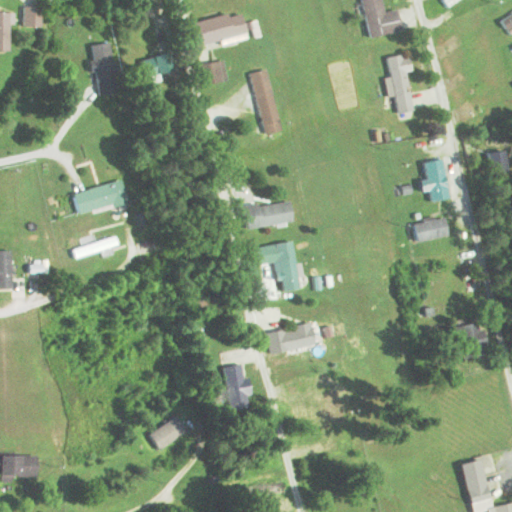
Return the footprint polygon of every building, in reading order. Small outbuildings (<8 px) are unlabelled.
[(358,0),(366,38),(399,32),(394,10),(381,12),(378,0),(358,0)] [(437,32),(443,41),(484,14),(479,5),(437,32)] [(37,27),(37,7),(21,7),(21,27),(37,27)] [(193,22),(198,45),(243,34),(237,12),(193,22)] [(511,12),(498,21),(503,30),(511,24),(511,12)] [(107,43),(87,45),(93,94),(113,91),(107,43)] [(141,78),(171,73),(168,54),(138,60),(141,78)] [(411,110),(404,72),(409,71),(406,54),(385,57),(393,113),(411,110)] [(197,64),(199,83),(224,80),(221,60),(197,64)] [(261,133),(277,130),(264,69),(248,73),(261,133)] [(502,170),(502,151),(489,151),(489,170),(502,170)] [(428,201),(446,197),(438,158),(420,162),(428,201)] [(76,214),(123,202),(118,180),(70,192),(76,214)] [(289,222),(286,200),(240,207),(243,228),(289,222)] [(446,236),(443,216),(410,222),(413,241),(446,236)] [(68,248),(71,258),(114,245),(111,235),(68,248)] [(251,247),(254,264),(273,261),(278,291),(296,288),(289,241),(251,247)] [(312,345),(308,323),(262,331),(267,353),(312,345)] [(459,356),(481,355),(479,323),(449,325),(451,347),(459,347),(459,356)] [(245,405),(239,363),(220,366),(227,408),(245,405)] [(319,426),(335,422),(331,405),(291,415),(294,425),(317,419),(319,426)] [(184,433),(176,416),(143,433),(151,450),(184,433)] [(0,474),(32,475),(32,455),(0,453),(0,474)] [(472,511),(484,510),(484,511),(511,511),(511,500),(487,506),(478,459),(458,463),(467,511),(472,511)]
